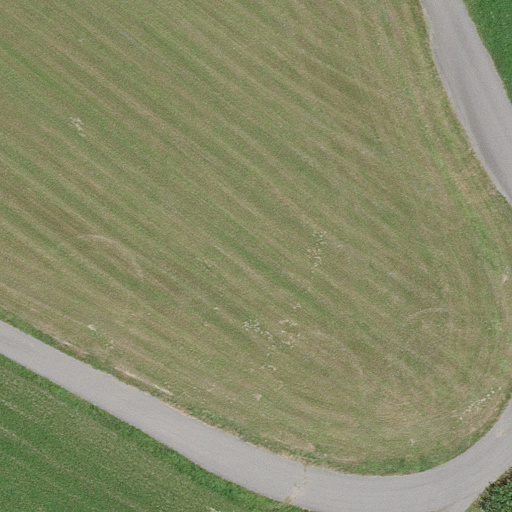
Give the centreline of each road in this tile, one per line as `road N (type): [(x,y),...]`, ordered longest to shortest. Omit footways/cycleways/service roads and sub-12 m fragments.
road 1 (track): [(0,348),(232,467),(368,504),(431,496),(511,435)]
road 2 (track): [(511,169),(437,0)]
